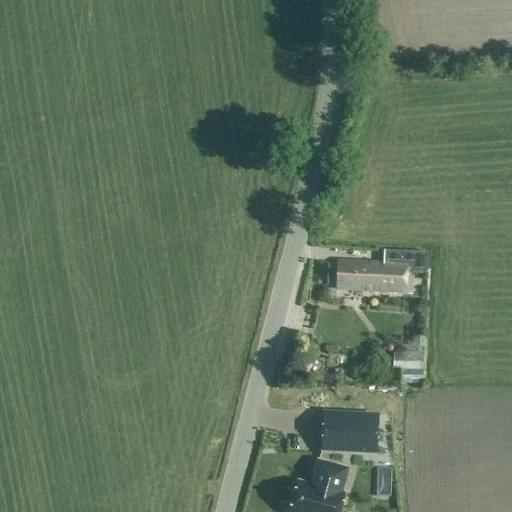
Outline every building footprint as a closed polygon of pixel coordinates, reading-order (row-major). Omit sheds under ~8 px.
[(338,262),(336,291),(405,294),(406,274),(423,275),(424,253),(383,251),(382,264),(338,262)] [(322,300),(319,314),(331,317),(335,303),(322,300)] [(387,361),(387,347),(361,346),(361,360),(387,361)] [(423,354),(392,353),(392,373),(401,373),(400,384),(422,385),(423,354)] [(427,363),(427,371),(447,370),(447,362),(427,363)] [(388,440),(387,422),(355,421),(354,439),(388,440)] [(297,483),(289,511),(339,511),(344,495),(340,494),(346,470),(317,462),(312,480),(315,481),(313,487),(297,483)]
